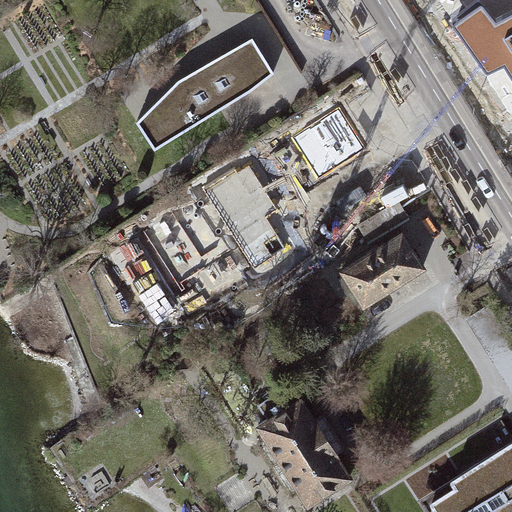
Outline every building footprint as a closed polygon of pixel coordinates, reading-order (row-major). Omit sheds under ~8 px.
[(480,1),(451,23),(488,76),(505,68),(511,78),(511,17),(496,26),(480,1)] [(267,70),(246,38),(172,78),(131,120),(150,147),(240,92),(267,70)] [(226,188),(142,242),(156,265),(174,253),(200,296),(268,253),(226,188)] [(401,229),(337,267),(360,306),(424,268),(401,229)] [(511,344),(506,331),(490,338),(511,389),(511,344)] [(305,402),(257,431),(306,511),(311,511),(356,484),(305,402)] [(511,511),(511,438),(415,499),(423,511),(511,511)]
